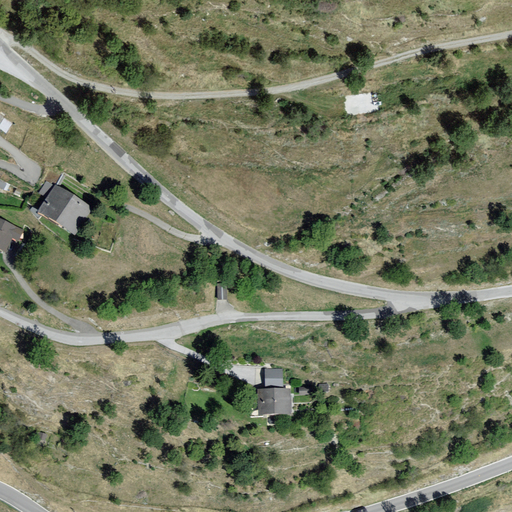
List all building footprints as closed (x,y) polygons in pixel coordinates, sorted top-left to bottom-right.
[(92,211),(54,188),(38,214),(76,237),(92,211)] [(0,249),(9,255),(22,231),(0,219),(0,249)] [(226,284),(217,285),(218,302),(227,302),(226,284)] [(283,369),(264,369),(265,389),(283,389),(283,369)] [(327,384),(317,384),(318,393),(328,393),(327,384)] [(311,387),(299,387),(300,397),(312,397),(311,387)] [(293,417),(292,392),(258,392),(259,418),(293,417)]
